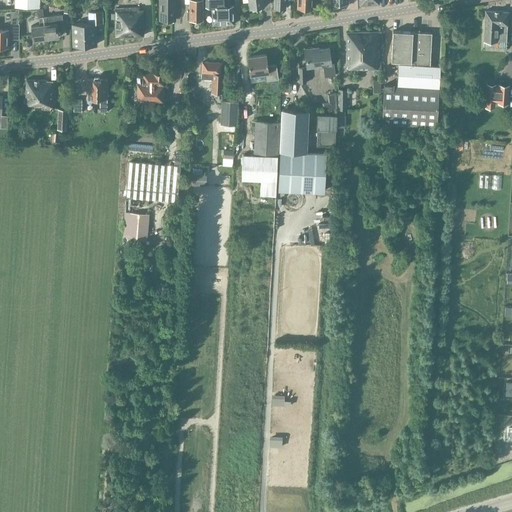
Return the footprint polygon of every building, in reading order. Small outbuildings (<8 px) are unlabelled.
[(160,0),(160,19),(174,19),(174,0),(160,0)] [(199,20),(203,20),(202,0),(189,0),(189,11),(187,11),(187,19),(190,19),(191,19),(192,23),(197,23),(199,20)] [(228,0),(205,0),(205,6),(212,5),(213,24),(234,23),(234,5),(229,5),(228,0)] [(248,0),(250,8),(264,6),(263,0),(248,0)] [(297,0),(298,8),(300,8),(300,10),(305,10),(305,8),(311,8),(312,0),(313,0),(297,0)] [(144,9),(139,9),(139,7),(116,8),(115,37),(143,35),(144,9)] [(485,10),(483,41),(496,41),(506,41),(507,25),(508,12),(485,10)] [(72,23),(72,45),(96,44),(96,23),(103,22),(102,11),(88,11),(88,22),(72,23)] [(64,24),(62,14),(43,17),(46,38),(59,36),(57,25),(64,24)] [(31,26),(33,40),(46,38),(43,17),(39,17),(40,25),(31,26)] [(19,24),(11,24),(10,38),(18,38),(19,24)] [(0,29),(0,47),(1,49),(5,49),(7,47),(8,47),(8,29),(0,29)] [(399,61),(430,63),(432,32),(393,30),(391,61),(399,61)] [(359,32),(346,32),(347,67),(357,67),(357,69),(381,69),(381,32),(369,32),(369,31),(359,31),(359,32)] [(305,49),(307,67),(324,65),(325,76),(336,75),(334,62),(331,63),(329,47),(315,49),(315,47),(305,49)] [(248,56),(250,74),(266,72),(267,80),(278,79),(276,65),(267,66),(266,54),(248,56)] [(201,78),(212,79),(211,92),(221,93),(223,73),(220,72),(221,63),(203,61),(202,72),(201,78)] [(384,85),(382,124),(436,127),(440,65),(430,65),(430,63),(399,61),(397,85),(384,85)] [(137,100),(163,101),(164,72),(162,72),(155,72),(154,72),(143,72),(143,83),(137,83),(137,100)] [(100,99),(100,111),(107,111),(107,79),(102,79),(101,77),(94,77),(94,79),(87,79),(87,99),(100,99)] [(44,110),(53,110),(54,81),(27,79),(26,106),(44,107),(44,110)] [(487,83),(485,101),(486,101),(486,107),(495,108),(496,102),(508,103),(510,85),(487,83)] [(222,100),(221,124),(237,125),(238,101),(222,100)] [(67,110),(58,109),(57,129),(67,129),(67,110)] [(283,109),(281,148),(306,150),(308,110),(283,109)] [(310,127),(309,145),(335,146),(336,115),(319,114),(318,127),(310,127)] [(255,121),(254,152),(254,153),(277,154),(279,122),(255,121)] [(129,129),(129,139),(138,140),(138,141),(155,142),(156,131),(140,130),(129,129)] [(456,164),(469,164),(470,142),(457,141),(456,164)] [(281,148),(279,189),(324,191),(326,151),(306,150),(281,148)] [(224,149),(223,158),(233,159),(234,149),(224,149)] [(276,196),(278,156),(243,154),(242,180),(261,180),(260,196),(276,196)] [(127,197),(177,201),(180,165),(130,161),(127,197)] [(355,182),(366,183),(367,174),(355,173),(355,182)] [(491,176),(491,189),(499,189),(499,176),(491,176)] [(129,213),(128,239),(147,241),(149,213),(129,213)]
